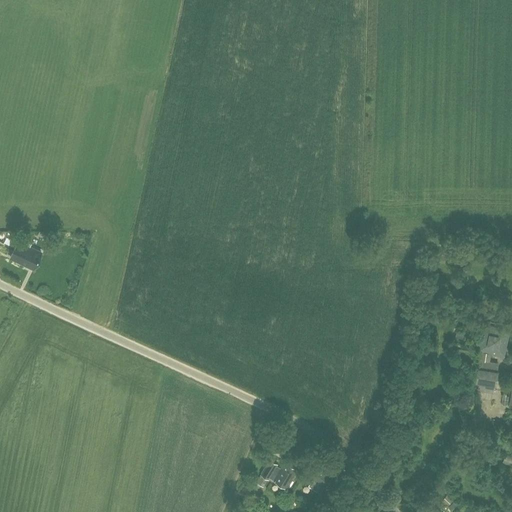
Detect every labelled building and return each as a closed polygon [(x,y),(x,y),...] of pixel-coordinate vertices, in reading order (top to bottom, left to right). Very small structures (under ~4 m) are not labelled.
[(18,233),(1,234),(2,241),(19,240),(18,233)] [(38,258),(41,252),(38,251),(30,247),(31,243),(24,240),(22,243),(18,241),(14,249),(18,251),(14,259),(33,269),(35,265),(36,263),(37,260),(38,261),(39,259),(38,258)] [(481,310),(489,312),(491,304),(483,302),(481,310)] [(432,315),(433,326),(441,325),(441,314),(432,315)] [(458,330),(457,338),(464,340),(466,332),(458,330)] [(504,348),(507,332),(499,331),(496,346),(487,344),(487,346),(480,344),(478,350),(486,351),(485,352),(503,356),(505,348),(504,348)] [(481,352),(479,361),(496,363),(498,355),(481,352)] [(497,364),(479,361),(475,389),(493,392),(494,384),(496,372),(497,364)] [(494,406),(496,394),(472,390),(470,402),(494,406)] [(261,450),(257,458),(264,462),(269,454),(261,450)] [(502,462),(510,465),(511,459),(511,458),(504,456),(502,462)] [(268,478),(269,477),(273,479),(273,480),(286,488),(297,469),(284,461),(280,468),(276,466),(277,464),(269,459),(260,474),(262,475),(257,483),(263,486),(268,478)] [(332,476),(318,467),(311,478),(324,487),(332,476)] [(335,477),(321,499),(328,503),(342,482),(335,477)]
